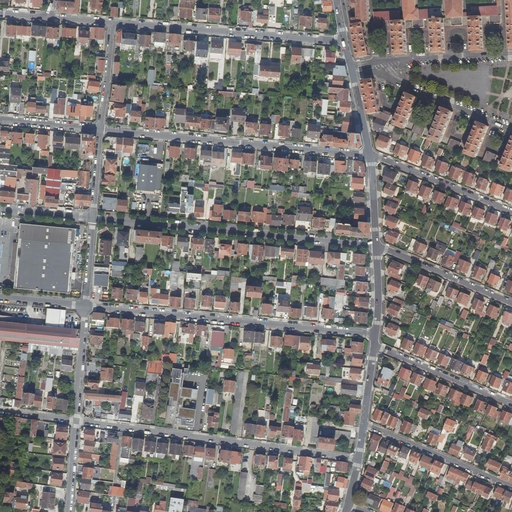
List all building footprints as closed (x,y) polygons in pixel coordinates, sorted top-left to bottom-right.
[(71,0),(71,2),(55,1),(55,9),(57,12),(72,13),(73,0),(71,0)] [(90,0),(90,9),(101,10),(101,0),(90,0)] [(323,12),(331,11),(330,0),(326,0),(320,0),(320,2),(322,2),(322,3),(323,12)] [(357,0),(357,1),(353,1),(353,7),(358,6),(358,18),(353,18),(354,24),(364,23),(369,23),(370,23),(368,0),(403,0),(404,21),(413,20),(424,19),(432,19),(442,18),(442,9),(419,10),(419,9),(416,9),(415,0),(445,0),(447,18),(452,18),(463,17),(471,17),(482,16),(491,16),(498,15),(498,6),(473,8),(473,12),(464,13),(463,0),(357,0)] [(188,18),(188,23),(191,23),(193,3),(189,3),(189,9),(178,8),(177,17),(179,17),(179,18),(188,18)] [(206,9),(195,9),(194,18),(204,19),(204,14),(205,14),(206,9)] [(208,9),(207,21),(219,21),(220,16),(218,15),(219,10),(208,9)] [(239,20),(252,21),(253,12),(247,12),(247,9),(244,9),(243,11),(240,11),(240,16),(239,20)] [(256,22),(267,23),(268,11),(263,10),(263,16),(257,15),(256,22)] [(384,22),(394,21),(399,21),(399,11),(374,13),(375,22),(384,22)] [(297,26),(297,31),(301,32),(301,26),(311,27),(312,14),(310,14),(310,17),(300,16),(299,26),(297,26)] [(501,15),(498,15),(491,16),(491,24),(501,23),(501,15)] [(473,50),(484,50),(482,16),(471,17),(473,50)] [(463,25),(463,17),(452,18),(452,26),(463,25)] [(325,19),(318,18),(317,27),(325,28),(325,19)] [(432,19),(435,52),(445,52),(443,18),(442,18),(432,19)] [(424,19),(413,20),(414,28),(424,27),(424,19)] [(394,21),(396,54),(407,54),(404,21),(399,21),(394,21)] [(370,23),(369,23),(369,28),(373,28),(373,30),(384,30),(384,22),(375,22),(370,23)] [(354,24),(353,24),(359,58),(370,56),(364,23),(354,24)] [(6,35),(15,36),(16,34),(16,29),(16,26),(6,26),(6,35)] [(45,37),(46,27),(32,26),(31,36),(45,37)] [(16,29),(16,34),(26,35),(27,27),(17,27),(17,29),(16,29)] [(91,28),(89,27),(88,31),(78,30),(77,40),(79,40),(79,39),(90,40),(91,38),(91,28)] [(58,29),(47,28),(46,38),(56,39),(57,39),(58,29)] [(76,38),(76,29),(62,28),(61,37),(76,38)] [(99,28),(91,28),(91,38),(96,39),(95,42),(98,42),(99,28)] [(164,43),(165,34),(154,33),(153,42),(151,42),(150,49),(154,50),(154,42),(164,43)] [(124,44),(135,45),(136,35),(121,34),(120,44),(120,51),(123,52),(124,44)] [(181,38),(181,35),(169,34),(168,46),(180,47),(180,38),(181,38)] [(135,45),(134,59),(138,59),(139,46),(150,47),(151,36),(136,35),(135,45)] [(195,51),(196,42),(194,42),(194,41),(183,40),(182,50),(195,51)] [(207,43),(196,42),(195,51),(206,53),(207,43)] [(223,43),(211,42),(210,53),(222,53),(223,43)] [(240,55),(241,44),(228,42),(227,54),(240,55)] [(256,45),(247,44),(246,55),(255,56),(256,45)] [(300,62),(300,56),(301,49),(291,48),(290,62),(300,62)] [(314,57),(315,50),(301,48),(301,49),(300,56),(314,57)] [(334,51),(325,50),(324,61),(334,62),(335,54),(334,54),(334,51)] [(104,57),(96,57),(96,65),(97,65),(97,69),(96,69),(96,70),(97,70),(97,71),(103,71),(104,57)] [(9,61),(5,61),(5,62),(0,61),(0,70),(9,71),(9,61)] [(268,77),(269,66),(259,65),(258,76),(268,77)] [(345,76),(343,65),(335,65),(335,68),(333,68),(332,75),(345,76)] [(279,67),(269,66),(268,77),(278,77),(279,67)] [(328,87),(340,88),(340,85),(341,86),(342,77),(332,76),(331,83),(322,82),(322,86),(328,87)] [(364,81),(370,115),(389,122),(392,114),(385,110),(384,113),(380,111),(374,79),(364,81)] [(99,82),(88,81),(87,92),(92,92),(92,91),(97,92),(99,82)] [(111,85),(109,100),(121,102),(124,87),(128,87),(128,84),(120,83),(120,86),(111,85)] [(10,87),(0,85),(0,98),(2,99),(2,98),(9,98),(10,87)] [(10,87),(9,98),(9,101),(20,102),(21,88),(10,87)] [(350,101),(348,88),(340,88),(328,87),(328,92),(337,93),(336,96),(329,95),(329,99),(350,101)] [(405,129),(418,97),(408,93),(395,125),(405,129)] [(35,101),(36,97),(31,97),(30,102),(28,102),(27,111),(34,112),(35,101)] [(50,103),(49,113),(53,114),(63,114),(64,99),(58,98),(57,104),(50,103)] [(42,101),(35,101),(34,112),(44,113),(45,107),(42,106),(42,101)] [(81,101),(80,106),(81,106),(80,115),(91,116),(92,107),(91,107),(91,102),(81,101)] [(342,116),(344,116),(345,111),(348,112),(349,103),(339,102),(339,111),(336,111),(336,116),(339,116),(342,116)] [(121,117),(122,107),(112,105),(111,110),(112,110),(111,116),(121,117)] [(75,116),(75,121),(79,121),(80,110),(78,110),(76,110),(76,107),(69,106),(69,109),(67,108),(67,113),(68,113),(68,115),(75,116)] [(441,143),(454,112),(444,107),(431,139),(432,140),(441,143)] [(174,121),(184,122),(185,116),(186,109),(175,108),(174,121)] [(229,108),(229,121),(244,122),(245,108),(229,108)] [(130,121),(139,122),(140,115),(130,114),(130,121)] [(194,127),(199,128),(200,115),(193,114),(193,117),(192,126),(194,126),(194,127)] [(217,115),(215,114),(214,129),(226,130),(227,119),(217,118),(217,115)] [(154,128),(155,118),(155,115),(153,115),(153,118),(146,117),(145,121),(144,121),(144,124),(145,124),(145,128),(154,128)] [(189,125),(192,126),(193,117),(185,116),(184,122),(184,126),(189,127),(189,125)] [(341,131),(351,132),(351,118),(342,117),(342,116),(339,116),(339,119),(342,119),(341,131)] [(154,128),(163,129),(163,125),(165,126),(165,119),(155,118),(154,128)] [(211,119),(201,118),(200,128),(210,129),(211,119)] [(384,131),(387,123),(378,119),(374,127),(378,129),(378,131),(381,132),(382,130),(384,131)] [(294,121),(290,120),(289,130),(290,130),(290,132),(291,132),(291,136),(299,137),(300,129),(292,128),(292,125),(293,125),(294,121)] [(257,123),(245,122),(244,132),(256,133),(257,123)] [(477,158),(490,126),(479,122),(466,154),(473,156),(477,158)] [(270,125),(260,124),(260,133),(269,134),(270,125)] [(288,126),(278,125),(277,135),(287,136),(288,126)] [(307,137),(319,138),(319,132),(319,130),(320,127),(308,125),(307,137)] [(419,134),(423,136),(426,128),(416,125),(413,132),(415,133),(419,134)] [(318,144),(330,145),(333,131),(329,130),(329,136),(322,136),(322,139),(319,138),(318,144)] [(341,131),(333,131),(330,145),(357,148),(359,145),(357,133),(351,132),(341,131)] [(396,141),(400,142),(403,134),(395,131),(392,139),(396,141)] [(0,147),(11,149),(13,133),(1,132),(1,140),(0,145),(0,147)] [(23,134),(14,133),(13,143),(22,144),(22,139),(23,139),(24,138),(22,138),(23,134)] [(25,138),(24,144),(28,144),(28,143),(34,143),(35,135),(27,134),(27,138),(25,138)] [(95,138),(94,135),(82,134),(82,139),(80,150),(80,158),(93,159),(95,138)] [(36,144),(35,151),(39,151),(39,147),(42,147),(41,149),(46,150),(47,145),(51,145),(52,136),(40,135),(39,144),(36,144)] [(390,139),(381,135),(378,144),(382,146),(381,147),(384,149),(385,147),(387,148),(390,139)] [(65,138),(54,137),(53,147),(64,148),(65,138)] [(121,151),(122,138),(107,137),(105,139),(104,143),(116,144),(115,151),(121,151)] [(65,148),(80,150),(82,139),(67,138),(65,148)] [(132,139),(122,138),(121,151),(121,152),(130,153),(132,139)] [(455,149),(458,150),(461,143),(452,139),(449,146),(450,147),(455,149)] [(152,141),(138,140),(135,170),(147,171),(149,171),(152,147),(152,141)] [(511,172),(511,143),(502,168),(511,172)] [(408,154),(410,148),(400,144),(396,154),(404,157),(406,153),(408,154)] [(170,146),(169,156),(178,157),(180,147),(170,146)] [(0,190),(0,192),(0,201),(14,203),(17,178),(18,166),(9,165),(11,149),(0,147),(0,179),(1,180),(1,179),(2,179),(3,177),(10,177),(8,191),(0,190)] [(157,149),(152,147),(149,171),(165,173),(166,155),(157,154),(157,149)] [(194,149),(184,148),(183,158),(193,159),(194,149)] [(421,155),(422,153),(413,150),(409,159),(418,163),(419,158),(422,159),(423,156),(421,155)] [(210,152),(200,151),(199,164),(209,165),(210,152)] [(223,153),(212,152),(211,165),(222,166),(223,153)] [(241,163),(242,153),(231,152),(230,160),(239,161),(239,163),(241,163)] [(486,162),(498,166),(500,161),(497,159),(498,155),(489,152),(485,161),(486,162)] [(252,154),(243,153),(242,164),(253,165),(253,157),(252,157),(252,154)] [(432,168),(435,160),(433,159),(434,158),(427,155),(423,165),(432,168)] [(271,169),(272,158),(266,158),(267,157),(260,156),(260,161),(258,161),(258,166),(260,166),(259,168),(271,169)] [(77,178),(74,208),(87,210),(89,207),(90,193),(87,192),(89,174),(92,174),(93,159),(80,158),(78,172),(77,178)] [(286,170),(287,159),(276,158),(275,162),(274,162),(273,169),(286,170)] [(116,160),(106,159),(105,172),(115,173),(116,160)] [(299,160),(290,159),(289,162),(288,162),(288,166),(289,166),(289,168),(298,169),(299,160)] [(308,160),(304,160),(303,171),(315,172),(316,162),(308,161),(308,160)] [(360,161),(354,160),(353,171),(357,172),(357,173),(358,173),(358,176),(365,176),(363,163),(360,161)] [(343,162),(335,161),(334,165),(333,171),(344,172),(344,165),(343,165),(343,162)] [(449,170),(451,165),(440,161),(437,170),(441,172),(440,173),(444,175),(445,174),(447,170),(449,170)] [(333,171),(334,165),(330,165),(330,164),(319,163),(318,173),(330,174),(331,174),(333,174),(333,171)] [(18,166),(17,178),(22,179),(22,175),(27,175),(25,192),(30,193),(32,180),(32,175),(33,172),(33,167),(30,167),(30,170),(20,169),(21,166),(18,166)] [(450,176),(459,179),(461,175),(465,177),(467,171),(463,170),(454,166),(450,176)] [(45,196),(44,206),(57,207),(61,176),(77,178),(78,172),(63,170),(49,169),(48,177),(47,181),(45,196)] [(147,171),(135,170),(134,177),(146,178),(147,171)] [(146,178),(134,177),(133,189),(132,198),(130,214),(135,215),(138,188),(146,189),(145,197),(153,198),(151,216),(160,217),(164,180),(165,173),(149,171),(147,171),(146,178)] [(394,184),(398,174),(393,171),(392,173),(388,171),(388,172),(387,172),(385,175),(386,176),(384,180),(394,184)] [(473,185),(476,175),(468,172),(464,181),(473,185)] [(118,187),(119,175),(105,174),(104,179),(101,179),(101,184),(112,185),(112,187),(118,187)] [(488,180),(481,177),(478,187),(478,189),(481,190),(482,189),(486,191),(490,182),(488,181),(488,180)] [(364,179),(355,178),(353,188),(362,189),(364,179)] [(416,182),(411,180),(407,190),(416,193),(417,191),(418,192),(420,189),(418,188),(420,182),(416,181),(416,182)] [(504,193),(506,187),(495,183),(491,192),(500,196),(502,192),(504,193)] [(394,196),(397,187),(388,184),(385,192),(394,196)] [(431,198),(434,190),(424,185),(420,195),(429,198),(429,197),(431,198)] [(363,192),(350,191),(349,200),(352,200),(352,201),(355,202),(355,200),(363,201),(363,192)] [(442,193),(437,191),(433,200),(442,204),(443,202),(444,202),(445,199),(444,199),(446,193),(442,191),(442,193)] [(457,204),(459,200),(450,196),(446,205),(455,209),(456,207),(457,208),(458,205),(457,204)] [(116,200),(116,199),(103,197),(102,207),(116,209),(116,200)] [(126,201),(116,200),(116,209),(115,210),(125,211),(126,201)] [(399,205),(389,201),(386,210),(390,212),(390,214),(393,215),(393,214),(396,214),(399,205)] [(470,209),(472,205),(463,201),(459,211),(468,215),(469,212),(470,213),(472,210),(470,209)] [(180,203),(169,202),(168,212),(179,213),(180,203)] [(312,210),(312,207),(297,206),(296,216),(296,218),(302,219),(302,220),(311,221),(311,218),(312,210)] [(202,208),(194,207),(193,217),(198,217),(198,216),(201,217),(202,208)] [(484,215),(485,210),(476,207),(473,216),(482,220),(482,218),(484,219),(485,215),(484,215)] [(266,212),(267,208),(263,208),(262,212),(253,211),(252,222),(265,223),(266,214),(266,212)] [(363,209),(354,208),(354,218),(362,219),(363,209)] [(233,211),(224,210),(223,219),(233,220),(233,211)] [(313,210),(312,210),(311,218),(313,218),(312,227),(323,228),(329,228),(329,220),(323,220),(323,219),(322,219),(323,216),(317,215),(316,218),(315,218),(316,211),(313,211),(313,210)] [(216,212),(211,211),(211,215),(209,215),(209,219),(210,219),(219,220),(220,213),(216,212)] [(243,211),(241,211),(241,212),(238,212),(237,220),(248,221),(249,213),(243,212),(243,211)] [(497,220),(498,216),(489,212),(485,221),(494,225),(495,223),(497,224),(498,221),(497,220)] [(265,223),(265,224),(280,225),(281,215),(266,214),(265,223)] [(293,221),(296,222),(296,218),(296,216),(284,214),(283,221),(282,221),(282,224),(293,226),(293,221)] [(400,220),(390,216),(387,224),(391,226),(390,228),(393,229),(394,227),(396,228),(400,220)] [(510,225),(511,221),(502,217),(499,227),(508,231),(508,228),(510,229),(511,226),(510,225)] [(334,226),(333,234),(349,235),(349,227),(350,220),(349,220),(344,220),(343,225),(340,225),(341,220),(335,219),(334,226)] [(349,227),(349,235),(365,237),(368,234),(368,222),(353,221),(353,225),(358,225),(358,228),(349,227)] [(76,229),(19,225),(17,248),(15,281),(14,289),(70,294),(76,229)] [(133,241),(159,243),(160,232),(134,229),(133,241)] [(400,234),(391,230),(387,239),(391,241),(391,242),(394,244),(395,242),(397,243),(400,234)] [(128,233),(124,232),(123,234),(118,233),(117,245),(127,246),(128,233)] [(171,246),(174,246),(175,238),(172,237),(163,236),(162,245),(171,246)] [(187,238),(178,238),(177,247),(186,247),(187,238)] [(214,240),(206,239),(205,248),(208,248),(208,252),(213,252),(214,240)] [(111,241),(101,240),(100,254),(110,255),(111,241)] [(415,250),(423,253),(427,245),(425,244),(425,243),(422,242),(422,243),(418,241),(415,250)] [(234,256),(234,250),(231,249),(232,245),(220,244),(219,254),(224,255),(234,256)] [(247,244),(238,244),(237,254),(246,254),(246,251),(248,251),(248,248),(247,247),(247,244)] [(260,256),(262,256),(262,252),(263,253),(264,249),(262,249),(263,246),(250,244),(248,258),(252,258),(252,255),(260,256)] [(440,254),(444,256),(446,252),(447,248),(438,244),(436,249),(432,248),(429,256),(437,259),(440,253),(441,253),(440,254)] [(275,247),(266,246),(265,256),(274,256),(274,254),(276,254),(276,252),(275,252),(275,247)] [(135,267),(142,268),(144,248),(137,247),(135,267)] [(501,250),(499,256),(503,259),(507,249),(505,248),(503,247),(501,250)] [(293,249),(281,248),(281,255),(285,255),(285,254),(287,254),(287,258),(292,258),(293,249)] [(298,249),(297,260),(307,262),(308,250),(298,249)] [(323,264),(324,256),(321,256),(321,252),(310,251),(308,263),(323,264)] [(473,258),(478,261),(481,253),(476,251),(473,258)] [(339,261),(340,253),(328,252),(327,263),(338,264),(339,261)] [(365,254),(354,253),(353,262),(353,265),(355,266),(363,266),(364,263),(365,254)] [(453,265),(455,261),(457,257),(449,253),(447,257),(445,263),(452,266),(452,264),(453,265)] [(472,264),(462,259),(458,269),(468,273),(472,264)] [(405,266),(398,262),(397,264),(393,263),(390,271),(391,272),(389,278),(401,283),(403,277),(399,275),(402,269),(404,270),(405,266)] [(345,265),(338,264),(337,279),(344,279),(345,265)] [(364,276),(365,267),(363,266),(355,266),(355,275),(364,276)] [(485,275),(487,270),(477,266),(473,275),(481,278),(483,274),(485,275)] [(94,271),(93,281),(101,282),(102,271),(94,271)] [(172,271),(169,296),(170,296),(169,306),(179,307),(180,297),(176,297),(179,272),(178,272),(172,271)] [(496,275),(493,274),(489,282),(494,284),(493,285),(496,286),(496,285),(498,285),(500,281),(501,279),(501,278),(501,277),(500,277),(500,276),(497,274),(496,275)] [(431,279),(422,275),(418,283),(420,284),(420,285),(427,288),(431,279)] [(336,287),(337,279),(322,278),(321,285),(336,287)] [(342,295),(343,295),(344,279),(337,279),(336,287),(335,295),(342,295)] [(402,284),(393,280),(389,289),(392,291),(392,292),(395,294),(396,292),(399,293),(402,284)] [(439,293),(443,284),(433,280),(429,288),(433,290),(439,293)] [(366,291),(367,282),(356,281),(355,290),(357,291),(357,292),(363,293),(363,291),(366,291)] [(260,297),(261,287),(246,286),(245,296),(260,297)] [(122,289),(112,287),(111,298),(121,299),(122,289)] [(151,303),(159,304),(160,290),(160,288),(158,287),(157,289),(151,289),(150,294),(152,294),(151,303)] [(460,291),(451,288),(447,296),(449,297),(449,298),(452,300),(453,299),(456,300),(460,291)] [(137,290),(127,289),(126,299),(136,300),(137,290)] [(160,290),(159,304),(167,304),(168,294),(162,294),(162,290),(160,290)] [(469,300),(470,296),(462,292),(458,302),(468,306),(470,301),(469,300)] [(138,305),(142,306),(142,303),(146,303),(147,294),(143,293),(139,293),(138,305)] [(341,310),(342,295),(335,295),(334,309),(338,310),(341,310)] [(212,296),(202,296),(201,306),(211,307),(212,296)] [(215,296),(214,306),(224,308),(225,297),(215,296)] [(368,298),(359,297),(359,304),(360,304),(360,306),(362,306),(362,305),(368,305),(368,298)] [(189,298),(185,298),(184,307),(194,308),(194,299),(189,298)] [(483,312),(485,307),(484,306),(485,302),(477,298),(473,308),(483,312)] [(238,300),(232,299),(232,302),(230,302),(229,310),(238,311),(239,301),(237,301),(238,300)] [(277,312),(289,313),(289,312),(290,301),(278,300),(277,312)] [(394,304),(404,308),(406,304),(395,300),(394,304)] [(273,313),(274,306),(270,306),(270,305),(264,304),(264,302),(262,302),(261,312),(273,313)] [(402,308),(392,303),(388,312),(393,314),(392,316),(395,317),(396,316),(398,317),(402,308)] [(304,306),(303,316),(316,317),(317,307),(314,307),(314,305),(310,304),(310,306),(304,306)] [(488,314),(498,319),(500,313),(499,313),(500,308),(496,306),(496,305),(493,304),(488,314)] [(289,313),(288,316),(291,316),(300,317),(301,309),(298,309),(298,307),(296,307),(296,309),(291,308),(291,312),(289,312),(289,313)] [(60,310),(46,309),(44,327),(30,326),(31,319),(0,316),(0,340),(24,343),(24,345),(28,345),(40,347),(50,348),(63,350),(71,351),(77,351),(78,331),(58,329),(60,310)] [(333,310),(323,309),(322,318),(332,319),(333,310)] [(465,319),(469,312),(464,309),(460,317),(465,319)] [(365,322),(366,312),(355,311),(354,321),(365,322)] [(511,324),(511,313),(507,311),(505,314),(504,313),(503,316),(504,317),(503,320),(511,324)] [(118,320),(109,319),(109,323),(108,323),(108,325),(109,325),(109,328),(117,329),(118,320)] [(132,321),(122,320),(121,326),(120,326),(120,328),(121,328),(121,330),(131,331),(131,329),(133,329),(133,327),(132,327),(132,321)] [(145,323),(135,321),(134,332),(144,333),(145,323)] [(165,333),(164,333),(164,338),(168,339),(168,337),(168,333),(172,333),(174,333),(175,324),(165,323),(165,333)] [(400,327),(390,323),(387,331),(391,333),(390,335),(393,336),(394,334),(396,335),(400,327)] [(164,326),(154,325),(153,335),(163,335),(164,326)] [(187,329),(183,329),(182,334),(194,335),(194,326),(188,325),(187,329)] [(206,327),(197,326),(196,336),(205,337),(205,334),(207,334),(207,332),(205,332),(206,327)] [(229,327),(225,326),(224,333),(212,331),(211,346),(223,348),(224,333),(228,334),(229,327)] [(255,329),(250,329),(250,333),(245,332),(245,335),(243,335),(243,343),(253,343),(254,333),(255,329)] [(94,334),(89,333),(88,338),(90,338),(90,344),(96,344),(96,346),(100,346),(101,340),(102,338),(102,334),(94,334)] [(254,333),(253,343),(253,348),(259,348),(260,344),(263,344),(264,338),(263,338),(263,334),(254,333)] [(294,337),(285,336),(284,346),(294,347),(295,341),(293,341),(294,337)] [(282,338),(271,337),(270,348),(281,348),(281,345),(282,345),(283,342),(281,342),(282,338)] [(309,339),(299,338),(298,350),(308,351),(309,339)] [(413,345),(415,342),(406,338),(403,347),(411,350),(412,347),(414,348),(415,346),(413,345)] [(321,351),(328,351),(334,352),(335,342),(322,341),(321,351)] [(353,342),(352,353),(361,354),(362,343),(353,342)] [(427,347),(418,342),(414,351),(424,355),(427,347)] [(233,350),(225,349),(225,351),(224,351),(224,352),(224,353),(224,358),(232,359),(233,350)] [(427,357),(435,361),(437,358),(438,358),(440,353),(431,349),(427,357)] [(162,354),(162,361),(164,362),(176,363),(177,356),(162,354)] [(361,355),(352,354),(351,364),(361,364),(361,355)] [(450,364),(452,358),(443,354),(442,354),(439,362),(447,365),(448,363),(450,364)] [(456,359),(454,359),(451,367),(462,372),(466,364),(456,359)] [(160,361),(149,360),(149,361),(149,362),(147,373),(158,374),(160,361)] [(61,361),(60,370),(70,371),(71,362),(61,361)] [(312,366),(312,364),(307,364),(305,374),(319,375),(320,367),(312,366)] [(466,364),(463,372),(471,376),(474,367),(466,364)] [(395,371),(386,367),(380,382),(383,383),(388,386),(393,375),(394,376),(395,373),(394,372),(395,371)] [(409,380),(412,371),(403,368),(400,376),(409,380)] [(101,369),(100,381),(110,382),(111,370),(101,369)] [(360,369),(350,369),(349,378),(352,379),(352,380),(355,380),(355,379),(359,379),(360,369)] [(489,374),(482,370),(478,378),(486,382),(489,374)] [(500,386),(504,387),(507,380),(510,373),(507,371),(503,380),(500,386)] [(238,372),(230,433),(236,434),(244,374),(238,372)] [(426,381),(428,376),(425,375),(425,377),(416,373),(412,382),(421,385),(423,380),(426,381)] [(503,380),(494,376),(491,383),(491,384),(500,388),(500,386),(503,380)] [(428,378),(424,387),(426,387),(434,390),(435,388),(436,389),(437,386),(436,385),(437,382),(428,378)] [(224,381),(223,392),(233,393),(235,383),(231,382),(232,380),(228,379),(227,381),(224,381)] [(97,382),(87,381),(87,386),(90,387),(90,390),(97,391),(97,382)] [(145,384),(136,383),(134,394),(140,395),(139,396),(143,397),(145,384)] [(361,396),(363,386),(342,383),(340,393),(361,396)] [(191,399),(192,389),(181,387),(181,390),(179,390),(179,385),(171,384),(169,398),(172,398),(171,407),(168,406),(166,423),(174,424),(175,415),(177,415),(177,417),(194,420),(195,410),(182,408),(183,398),(191,399)] [(438,391),(437,390),(435,394),(438,395),(439,393),(446,396),(450,387),(440,384),(438,391)] [(453,403),(460,405),(461,402),(465,394),(454,389),(450,397),(455,399),(453,403)] [(208,390),(205,411),(209,412),(210,404),(212,404),(213,393),(212,393),(212,390),(208,390)] [(33,396),(33,395),(23,393),(21,405),(32,406),(33,396)] [(100,395),(84,394),(83,400),(95,400),(95,406),(100,406),(101,401),(101,395),(100,395)] [(465,394),(461,402),(470,406),(474,398),(465,394)] [(56,397),(56,400),(57,400),(55,410),(65,411),(66,401),(62,400),(63,396),(56,395),(56,397)] [(33,396),(32,406),(40,407),(41,397),(33,396)] [(46,408),(54,409),(56,400),(56,397),(48,396),(46,408)] [(484,412),(488,403),(479,399),(475,408),(484,412)] [(120,403),(112,402),(110,414),(114,415),(119,415),(120,406),(120,403)] [(153,405),(143,404),(141,418),(151,420),(153,405)] [(499,408),(490,404),(487,413),(498,417),(498,418),(501,420),(503,413),(498,411),(499,408)] [(131,419),(132,413),(121,412),(122,406),(120,406),(119,415),(118,417),(131,419)] [(429,419),(432,412),(429,411),(429,410),(427,409),(426,410),(423,408),(420,416),(429,419)] [(374,418),(383,422),(387,413),(378,409),(374,418)] [(511,413),(504,410),(503,413),(501,420),(511,424),(511,413)] [(355,413),(349,412),(345,411),(345,415),(343,425),(353,427),(355,413)] [(213,418),(208,417),(208,420),(208,421),(208,427),(216,428),(218,414),(214,413),(213,418)] [(387,413),(383,422),(388,424),(392,416),(392,415),(387,413)] [(392,416),(388,424),(397,428),(400,419),(397,418),(397,417),(395,416),(395,417),(392,416)] [(317,438),(320,418),(314,417),(310,443),(316,444),(317,438)] [(448,418),(448,419),(445,427),(447,428),(454,431),(458,421),(449,417),(448,418)] [(397,428),(395,432),(399,433),(401,427),(402,424),(404,420),(401,418),(400,419),(397,428)] [(269,427),(269,420),(266,419),(265,427),(257,426),(256,435),(267,436),(269,427)] [(293,441),(302,442),(303,435),(304,435),(304,432),(303,432),(304,429),(305,422),(297,421),(295,428),(294,428),(293,441)] [(402,430),(410,434),(414,424),(405,421),(404,425),(402,428),(402,430)] [(256,426),(245,424),(244,430),(246,431),(246,433),(254,435),(256,426)] [(288,439),(287,445),(291,445),(294,428),(289,427),(285,426),(285,425),(283,425),(281,437),(285,438),(285,439),(286,439),(286,440),(287,440),(287,439),(288,439)] [(434,426),(431,425),(427,433),(430,435),(428,441),(437,445),(439,441),(442,434),(442,433),(444,429),(440,427),(439,432),(440,432),(439,435),(431,432),(434,426)] [(55,440),(65,441),(67,428),(63,428),(63,426),(58,426),(58,427),(56,427),(55,440)] [(267,436),(267,437),(271,438),(271,436),(274,437),(274,433),(280,434),(281,428),(273,427),(269,427),(267,436)] [(324,429),(323,436),(335,437),(350,439),(351,432),(324,429)] [(95,432),(85,431),(84,440),(95,442),(95,440),(94,440),(95,432)] [(493,435),(490,433),(486,432),(484,437),(486,438),(483,448),(487,450),(493,435)] [(383,437),(375,434),(371,444),(373,444),(370,449),(377,452),(383,437)] [(114,435),(108,435),(107,443),(118,445),(119,440),(114,439),(114,435)] [(500,438),(494,435),(493,435),(487,450),(491,451),(496,439),(499,441),(500,438)] [(129,457),(131,439),(122,438),(120,459),(128,460),(129,457)] [(161,438),(157,438),(156,445),(157,445),(156,454),(165,455),(167,445),(160,444),(161,438)] [(316,444),(316,449),(332,451),(333,440),(317,438),(316,444)] [(143,447),(144,440),(142,440),(142,442),(133,441),(132,452),(141,453),(142,447),(143,447)] [(393,442),(389,440),(388,443),(384,442),(382,447),(381,451),(388,454),(392,445),(393,442)] [(459,456),(465,442),(460,440),(458,445),(454,443),(451,452),(459,456)] [(95,443),(85,442),(83,452),(93,453),(94,445),(95,445),(95,443)] [(194,443),(189,442),(188,447),(184,446),(182,457),(184,457),(184,456),(188,456),(192,457),(193,447),(194,443)] [(64,444),(53,443),(52,455),(64,456),(64,444)] [(155,444),(145,443),(144,452),(154,453),(155,444)] [(174,455),(173,460),(178,460),(180,446),(170,445),(169,455),(172,455),(174,455)] [(392,445),(388,454),(396,457),(398,452),(400,449),(392,445)] [(469,447),(466,446),(464,451),(467,452),(465,457),(469,458),(470,459),(474,460),(477,452),(469,448),(469,447)] [(193,447),(192,457),(192,459),(202,460),(204,448),(193,447)] [(412,450),(404,447),(401,456),(402,457),(408,459),(412,450)] [(216,451),(206,449),(205,460),(214,462),(216,451)] [(418,464),(422,454),(415,451),(411,460),(418,464)] [(230,453),(221,452),(221,455),(219,455),(219,458),(220,458),(220,462),(229,463),(230,453)] [(91,455),(79,453),(78,463),(89,465),(89,464),(91,464),(92,460),(90,460),(90,457),(91,455)] [(241,454),(232,453),(230,465),(235,466),(236,464),(239,464),(241,454)] [(256,456),(254,456),(253,464),(254,464),(254,465),(263,467),(263,466),(265,466),(266,460),(264,460),(265,457),(256,455),(256,456)] [(427,469),(432,471),(435,465),(431,463),(433,459),(425,455),(421,465),(428,468),(427,469)] [(277,459),(268,457),(266,468),(276,470),(277,459)] [(63,460),(53,459),(52,470),(62,471),(63,460)] [(284,459),(283,468),(284,469),(291,469),(292,460),(284,459)] [(503,464),(491,459),(488,466),(492,467),(491,468),(500,471),(503,464)] [(435,465),(432,471),(439,475),(440,472),(441,473),(445,464),(437,460),(435,465)] [(381,471),(386,473),(390,463),(389,463),(385,461),(384,465),(381,471)] [(348,463),(337,462),(336,472),(346,473),(348,463)] [(375,468),(379,470),(381,471),(384,465),(377,462),(375,467),(375,468)] [(368,476),(367,478),(374,481),(379,470),(375,468),(371,466),(370,466),(366,475),(368,476)] [(457,481),(461,471),(452,467),(448,477),(449,477),(453,479),(457,481)] [(82,480),(90,481),(91,481),(92,472),(94,472),(94,471),(83,469),(82,480)] [(214,483),(216,471),(209,470),(208,482),(209,482),(208,487),(212,488),(213,483),(214,483)] [(467,483),(470,474),(461,471),(457,481),(456,483),(460,484),(462,481),(464,482),(467,483)] [(248,473),(241,473),(237,500),(244,501),(248,473)] [(61,476),(50,474),(49,486),(61,487),(61,476)] [(334,486),(345,489),(348,479),(339,477),(337,482),(335,481),(334,486)] [(367,478),(366,478),(362,487),(371,491),(375,482),(374,481),(367,478)] [(90,481),(82,480),(80,490),(88,491),(89,484),(90,481)] [(467,488),(478,492),(482,484),(477,482),(476,483),(476,484),(474,483),(474,482),(470,480),(467,488)] [(486,497),(489,499),(494,489),(482,484),(478,492),(487,496),(486,497)] [(294,502),(293,509),(299,510),(300,501),(300,497),(302,488),(302,486),(297,485),(295,498),(294,499),(293,501),(294,502)] [(389,499),(390,499),(395,488),(391,486),(390,488),(389,491),(386,497),(389,499)] [(495,495),(504,499),(507,490),(498,486),(497,489),(496,489),(495,492),(496,492),(495,495)] [(123,498),(124,490),(112,488),(111,496),(115,497),(118,497),(123,498)] [(255,501),(254,504),(262,505),(262,501),(264,489),(257,488),(256,495),(254,495),(253,500),(255,501)] [(327,500),(337,502),(338,491),(328,490),(327,500)] [(434,503),(436,504),(439,495),(437,495),(428,491),(426,495),(433,498),(432,500),(435,501),(434,503)] [(87,499),(88,494),(78,492),(76,503),(86,505),(87,499)] [(54,494),(42,493),(41,509),(53,509),(54,494)] [(12,495),(4,494),(2,503),(11,505),(12,495)] [(380,497),(371,494),(368,503),(379,507),(382,502),(383,498),(380,497)] [(17,498),(15,498),(14,509),(25,511),(26,501),(17,499),(17,498)] [(135,499),(128,498),(126,511),(133,511),(134,504),(135,499)] [(171,499),(169,511),(179,511),(181,501),(171,499)] [(384,503),(380,510),(385,511),(386,511),(387,511),(388,511),(390,511),(394,504),(390,502),(391,500),(390,499),(389,499),(388,501),(385,500),(384,503)] [(327,500),(326,500),(325,511),(329,511),(335,511),(337,502),(327,500)] [(163,511),(165,503),(160,502),(159,507),(155,506),(154,511),(163,511)] [(397,502),(393,511),(403,511),(406,506),(402,505),(402,504),(400,503),(399,504),(397,502)] [(89,503),(87,511),(100,511),(101,511),(102,505),(89,503)]
